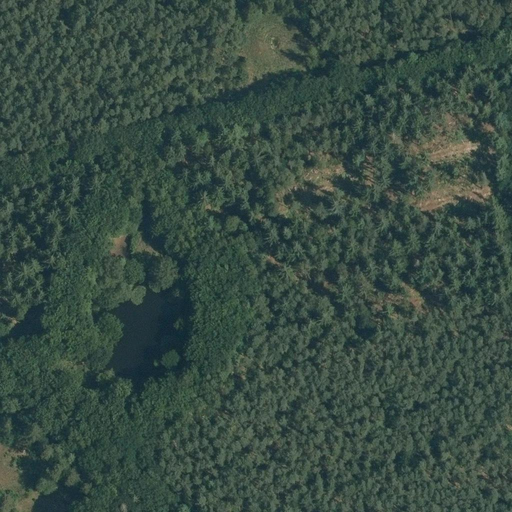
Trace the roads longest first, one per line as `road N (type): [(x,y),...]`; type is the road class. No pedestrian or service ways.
road 1 (track): [(116,141),(511,38)]
road 2 (track): [(0,172),(116,141)]
